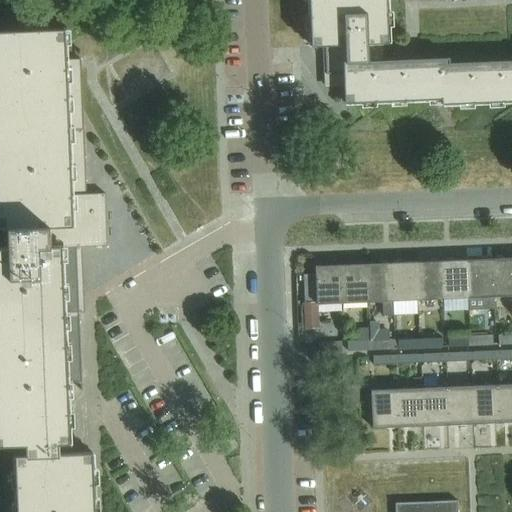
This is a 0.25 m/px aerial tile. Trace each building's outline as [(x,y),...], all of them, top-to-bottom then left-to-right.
[(389,43),(387,0),(310,0),(312,46),(326,46),(327,74),(345,73),(346,101),(442,98),(442,104),(511,100),(511,59),(450,62),(449,57),(384,60),(383,43),(389,43)] [(0,446),(26,445),(27,456),(15,457),(17,511),(93,511),(91,453),(58,454),(58,444),(69,443),(66,383),(81,383),(76,248),(108,246),(105,194),(87,194),(84,130),(82,60),(66,61),(66,48),(65,31),(22,32),(0,33),(0,446)] [(511,258),(492,260),(494,298),(511,296),(511,258)] [(494,307),(494,298),(492,260),(467,261),(469,299),(484,298),(485,307),(494,307)] [(442,262),(444,300),(469,299),(467,261),(442,262)] [(417,263),(419,301),(444,300),(442,262),(417,263)] [(392,264),(393,302),(419,301),(417,263),(392,264)] [(367,265),(368,303),(383,302),(383,316),(394,316),(393,302),(392,264),(367,265)] [(367,265),(341,266),(343,304),(368,303),(367,265)] [(317,305),(343,304),(341,266),(316,267),(316,274),(304,275),(305,303),(317,302),(317,305)] [(371,341),(370,328),(358,328),(358,341),(370,341),(371,341)] [(511,334),(499,335),(499,345),(511,344),(511,334)] [(493,336),(470,337),(471,347),(494,346),(493,336)] [(448,338),(449,348),(471,347),(470,337),(448,338)] [(443,338),(420,339),(421,349),(443,348),(443,338)] [(421,349),(420,339),(395,340),(395,350),(421,349)] [(395,340),(370,341),(370,351),(395,350),(395,340)] [(370,351),(370,341),(348,342),(348,352),(370,351)] [(319,353),(342,352),(342,342),(319,343),(319,353)] [(511,350),(496,351),(496,360),(511,359),(511,350)] [(471,352),(453,353),(453,362),(472,362),(471,352)] [(472,362),(491,361),(490,352),(471,352),(472,362)] [(447,354),(421,355),(421,364),(447,363),(447,354)] [(402,355),(403,365),(421,364),(421,355),(402,355)] [(396,365),(396,356),(373,357),(374,366),(396,365)] [(511,422),(511,384),(498,386),(499,424),(511,422)] [(345,410),(361,409),(360,385),(344,386),(345,410)] [(498,386),(473,387),(474,425),(499,424),(498,386)] [(474,425),(473,387),(447,388),(449,426),(474,425)] [(447,388),(422,389),(424,427),(449,426),(447,388)] [(422,389),(397,390),(398,428),(424,427),(422,389)] [(398,428),(397,390),(372,391),(373,429),(398,428)] [(394,505),(394,511),(457,511),(457,502),(431,503),(431,505),(419,506),(419,504),(394,505)]
